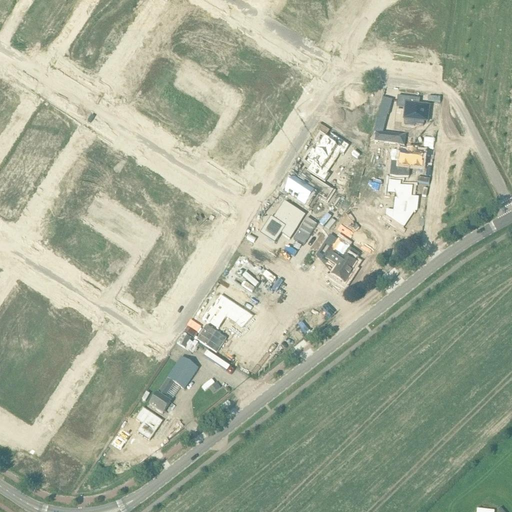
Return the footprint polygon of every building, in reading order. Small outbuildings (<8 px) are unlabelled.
[(15,89),(9,98),(25,109),(31,100),(26,97),(27,95),(20,91),(20,92),(15,89)] [(343,104),(338,111),(343,114),(341,118),(350,124),(365,102),(373,104),(374,94),(362,92),(358,99),(350,93),(345,100),(345,99),(342,103),(343,104)] [(398,97),(396,108),(405,109),(404,120),(404,124),(405,124),(405,125),(415,127),(415,125),(423,126),(424,123),(427,123),(430,107),(420,106),(420,100),(398,97)] [(9,98),(4,107),(20,117),(25,109),(9,98)] [(383,99),(374,132),(379,133),(383,133),(387,119),(387,116),(388,116),(392,101),(383,99)] [(4,107),(0,112),(0,116),(14,126),(20,117),(4,107)] [(0,116),(0,128),(9,134),(9,135),(15,126),(14,126),(0,116)] [(331,126),(328,130),(335,135),(338,130),(334,128),(341,118),(334,128),(331,126)] [(0,128),(0,138),(4,141),(9,134),(0,128)] [(379,133),(378,143),(409,147),(410,137),(383,133),(379,133)] [(318,141),(313,149),(315,150),(315,151),(334,163),(340,153),(343,155),(349,147),(331,135),(327,141),(323,138),(320,142),(318,141)] [(309,159),(307,163),(311,166),(307,171),(325,183),(330,175),(327,173),(334,163),(315,151),(314,151),(312,150),(307,158),(309,159)] [(391,163),(390,175),(409,178),(410,168),(422,169),(423,162),(422,162),(423,154),(415,153),(415,152),(408,151),(407,152),(400,151),(399,159),(400,159),(399,164),(391,163)] [(294,179),(285,193),(305,206),(313,193),(326,202),(333,191),(310,177),(304,186),(294,179)] [(386,216),(386,217),(404,229),(404,228),(403,227),(412,214),(415,214),(415,213),(417,213),(417,212),(416,212),(417,200),(411,199),(413,187),(401,185),(401,181),(389,180),(387,193),(395,194),(393,211),(388,210),(387,217),(386,216)] [(267,223),(260,235),(275,244),(281,234),(290,240),(298,227),(300,223),(305,216),(284,202),(269,225),(267,223)] [(310,245),(314,235),(311,233),(306,243),(310,245)] [(331,248),(324,259),(332,264),(326,273),(324,271),(320,278),(328,284),(332,277),(345,285),(350,276),(349,275),(356,264),(331,248)] [(232,276),(228,282),(233,286),(238,289),(243,292),(256,272),(258,269),(260,270),(261,270),(274,279),(274,280),(279,283),(286,273),(252,251),(251,250),(249,252),(250,252),(244,261),(242,263),(241,262),(237,268),(236,267),(231,276),(232,276)] [(205,315),(201,320),(218,331),(226,319),(228,320),(229,321),(229,319),(236,323),(241,329),(240,330),(241,331),(253,318),(220,296),(219,297),(220,298),(215,305),(215,304),(214,306),(215,306),(213,309),(210,307),(205,315)] [(204,324),(194,339),(214,353),(224,338),(204,324)] [(184,333),(178,342),(185,347),(191,338),(184,333)] [(202,361),(197,368),(203,371),(198,378),(203,381),(202,382),(211,387),(218,391),(227,378),(220,374),(221,372),(214,367),(213,368),(202,361)] [(142,409),(134,421),(141,425),(136,433),(149,442),(155,434),(156,434),(155,433),(158,429),(158,430),(158,429),(163,422),(142,409)] [(121,429),(110,445),(120,452),(131,435),(121,429)]
